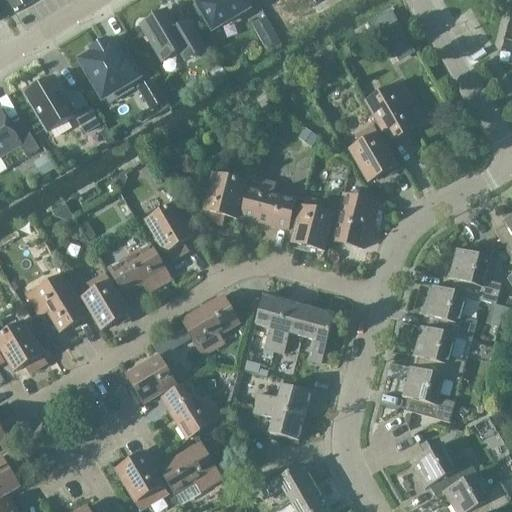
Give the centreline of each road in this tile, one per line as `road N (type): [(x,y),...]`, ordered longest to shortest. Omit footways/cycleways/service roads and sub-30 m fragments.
road 1 (residential): [(100,368),(153,326),(258,268),(380,299)]
road 2 (residential): [(366,511),(344,450),(380,299)]
road 3 (residential): [(380,299),(394,247),(423,218),(511,168)]
road 4 (residential): [(511,157),(419,0)]
road 5 (residential): [(79,459),(58,471),(24,413),(100,368)]
road 6 (residential): [(100,368),(131,427),(79,459)]
road 7 (residential): [(0,63),(108,0)]
